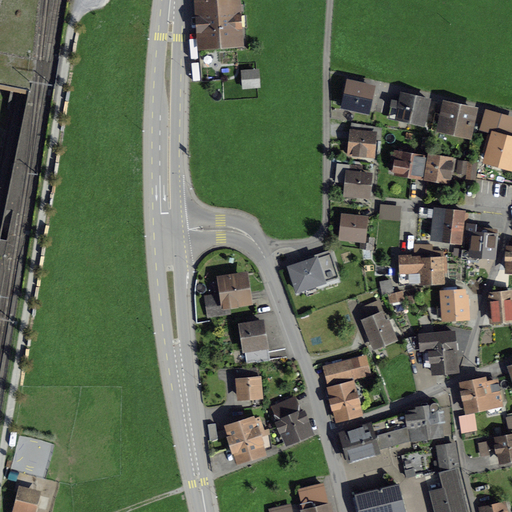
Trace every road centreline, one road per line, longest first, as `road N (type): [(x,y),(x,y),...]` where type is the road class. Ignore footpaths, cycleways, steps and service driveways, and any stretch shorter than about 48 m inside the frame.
road 1 (track): [(81,0),(0,450)]
road 2 (residential): [(326,432),(256,243),(231,228),(166,230)]
road 3 (secondary): [(166,230),(204,511)]
road 4 (secondary): [(172,0),(166,230)]
road 5 (residential): [(454,384),(511,214)]
road 6 (residential): [(326,432),(454,384)]
